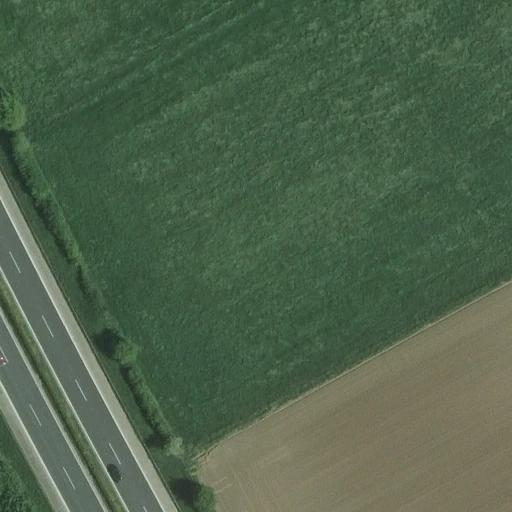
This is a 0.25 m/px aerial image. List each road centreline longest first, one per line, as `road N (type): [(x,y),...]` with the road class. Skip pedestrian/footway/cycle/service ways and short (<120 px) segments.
road 1 (motorway): [(153,511),(0,243)]
road 2 (motorway): [(0,340),(92,511)]
